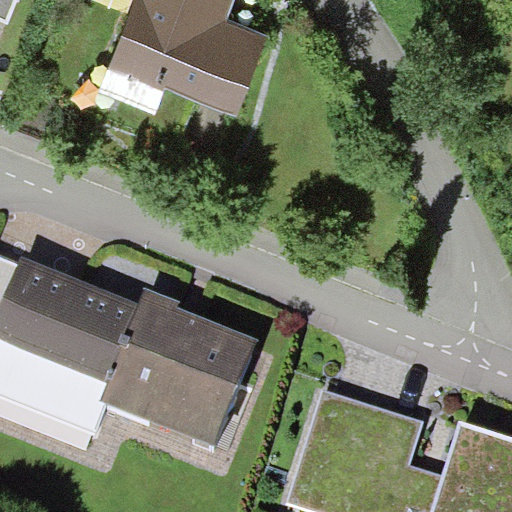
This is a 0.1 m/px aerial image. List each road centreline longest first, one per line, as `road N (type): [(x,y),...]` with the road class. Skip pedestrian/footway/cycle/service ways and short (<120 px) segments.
road 1 (residential): [(0,166),(462,355)]
road 2 (residential): [(462,355),(478,307),(465,220),(404,96),(330,0)]
